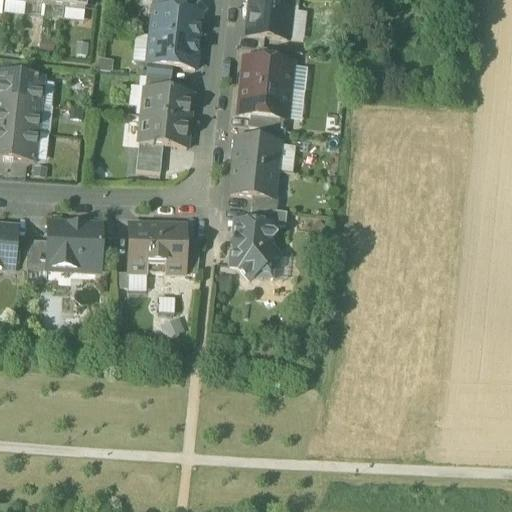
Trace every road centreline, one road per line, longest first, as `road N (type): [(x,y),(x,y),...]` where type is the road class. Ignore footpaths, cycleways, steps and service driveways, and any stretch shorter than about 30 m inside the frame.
road 1 (track): [(511,474),(0,450)]
road 2 (residential): [(0,198),(206,205),(226,0)]
